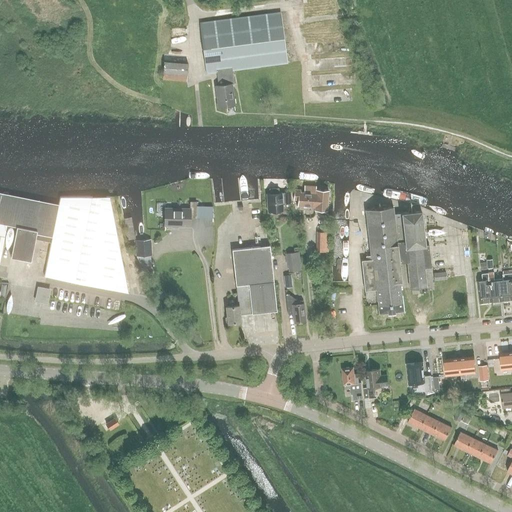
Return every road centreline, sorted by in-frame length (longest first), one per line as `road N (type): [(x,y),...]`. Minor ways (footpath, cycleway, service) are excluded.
road 1 (residential): [(511,492),(321,400),(313,346)]
road 2 (secondary): [(263,399),(145,380),(0,373)]
road 3 (secondary): [(501,511),(263,399)]
road 4 (residential): [(313,346),(511,324)]
road 5 (unknown): [(224,354),(220,264),(238,216)]
